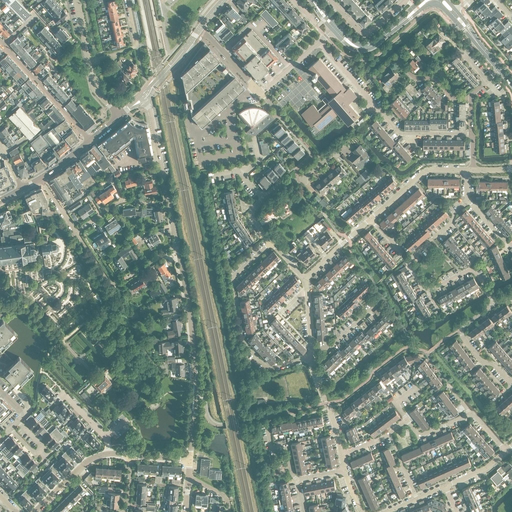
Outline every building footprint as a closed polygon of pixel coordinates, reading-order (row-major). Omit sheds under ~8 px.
[(47,11),(56,3),(56,2),(55,0),(54,1),(53,0),(51,0),(44,7),(47,11)] [(115,4),(114,0),(107,2),(106,0),(101,0),(99,0),(94,1),(95,4),(104,3),(104,5),(102,6),(102,8),(117,5),(117,4),(115,4)] [(249,5),(244,0),(238,0),(237,1),(239,4),(237,6),(244,13),(247,11),(246,7),(249,5)] [(279,12),(281,15),(291,6),(287,1),(286,2),(283,0),(277,6),(281,10),(279,12)] [(351,11),(353,13),(360,6),(356,2),(357,1),(356,0),(353,0),(346,7),(350,12),(351,11)] [(388,6),(383,0),(380,0),(375,5),(382,13),(387,9),(386,8),(388,6)] [(475,10),(479,15),(488,7),(486,4),(489,0),(480,0),(477,2),(480,6),(475,10)] [(10,8),(12,10),(18,5),(15,2),(10,8)] [(59,7),(60,6),(58,4),(57,5),(56,3),(47,11),(50,15),(59,7)] [(0,8),(5,13),(9,9),(5,4),(0,8)] [(18,5),(12,10),(19,18),(26,11),(18,4),(18,5)] [(285,15),(289,20),(296,13),(294,11),(295,10),(291,6),(281,15),(284,17),(285,15)] [(354,16),(358,20),(367,11),(365,9),(363,11),(360,6),(353,13),(355,15),(354,16)] [(488,15),(491,18),(499,10),(495,6),(491,10),(488,7),(479,15),(483,19),(488,15)] [(54,19),(64,10),(63,10),(61,8),(61,9),(59,7),(50,15),(54,19)] [(240,15),(231,7),(228,10),(228,9),(227,10),(226,10),(223,13),(230,20),(233,18),(233,19),(235,18),(238,21),(240,19),(241,20),(242,20),(243,21),(243,22),(245,23),(246,22),(245,21),(247,18),(242,13),(240,15)] [(9,9),(5,13),(10,19),(14,15),(9,9)] [(265,9),(260,14),(261,15),(264,18),(269,24),(272,27),(272,28),(275,25),(276,25),(278,23),(265,9)] [(65,18),(64,17),(65,17),(64,16),(67,14),(64,10),(54,19),(57,23),(60,20),(61,21),(61,20),(62,21),(65,18)] [(488,25),(492,30),(501,22),(499,19),(503,15),(499,10),(491,18),(493,21),(488,25)] [(367,11),(358,20),(362,25),(363,24),(365,26),(372,20),(368,15),(370,14),(367,11)] [(291,25),(294,28),(303,19),(299,14),(298,15),(296,13),(289,20),(293,24),(291,25)] [(212,26),(218,32),(225,25),(219,19),(212,26)] [(303,19),(294,28),(296,30),(298,29),(302,33),(309,27),(306,24),(307,23),(303,19)] [(501,30),(504,33),(511,25),(511,24),(509,21),(504,25),(501,22),(492,30),(496,34),(501,30)] [(0,27),(0,32),(2,34),(11,26),(11,25),(10,24),(8,26),(7,25),(5,27),(3,25),(0,27)] [(11,26),(2,34),(5,38),(13,31),(11,29),(13,27),(12,26),(13,25),(12,24),(11,25),(11,26)] [(501,40),(505,45),(511,39),(511,33),(511,34),(511,33),(511,25),(504,33),(507,36),(501,40)] [(37,34),(46,44),(49,41),(48,40),(51,38),(49,36),(51,34),(44,27),(37,34)] [(67,36),(60,28),(59,29),(57,27),(55,29),(53,30),(53,31),(62,41),(67,36)] [(278,58),(251,29),(232,48),(249,67),(248,67),(257,78),(265,71),(264,70),(278,58)] [(221,39),(224,42),(234,34),(231,30),(221,39)] [(289,32),(282,38),(288,45),(290,43),(291,44),(296,40),(295,39),(291,35),(289,32)] [(46,44),(50,48),(54,44),(58,48),(59,49),(62,46),(51,34),(49,36),(51,38),(48,40),(49,41),(46,44)] [(441,46),(445,42),(439,35),(427,46),(431,50),(434,47),(437,51),(440,48),(439,46),(440,45),(441,46)] [(13,48),(17,52),(22,47),(20,45),(24,41),(23,40),(26,38),(25,37),(20,41),(20,42),(13,48)] [(288,45),(282,38),(275,45),(282,53),(287,48),(286,47),(288,45)] [(9,44),(13,48),(20,42),(18,40),(17,41),(15,39),(9,44)] [(123,40),(115,42),(115,44),(111,45),(112,47),(111,47),(112,50),(118,48),(118,46),(125,45),(125,43),(123,43),(123,40)] [(184,108),(187,107),(189,118),(198,130),(202,127),(245,87),(204,43),(182,73),(178,77),(181,77),(185,101),(183,101),(184,108)] [(54,44),(50,48),(53,51),(49,55),(52,58),(56,54),(58,57),(65,49),(62,46),(59,49),(58,48),(54,44)] [(17,52),(20,56),(30,47),(28,45),(25,47),(26,47),(24,49),(22,47),(17,52)] [(20,56),(24,59),(29,54),(28,52),(29,51),(30,51),(32,49),(30,47),(20,56)] [(24,59),(27,63),(37,55),(35,53),(33,54),(33,55),(31,56),(29,54),(24,59)] [(0,61),(3,65),(10,58),(7,55),(0,61)] [(37,55),(27,63),(31,67),(37,62),(35,60),(36,59),(37,59),(39,57),(37,55)] [(417,60),(415,62),(413,60),(408,64),(408,65),(409,67),(410,67),(415,72),(418,70),(416,68),(418,66),(420,67),(423,64),(422,62),(420,63),(419,62),(421,60),(418,56),(415,58),(417,60)] [(450,63),(453,66),(460,60),(457,57),(450,63)] [(10,58),(3,65),(6,68),(13,61),(10,58)] [(315,62),(314,61),(307,67),(309,68),(309,67),(315,73),(313,75),(315,77),(317,76),(334,96),(329,101),(326,98),(324,100),(326,103),(318,110),(313,105),(302,114),(312,126),(315,123),(319,129),(339,112),(349,124),(359,115),(348,103),(351,101),(357,96),(349,87),(346,90),(344,88),(345,87),(319,59),(315,62)] [(125,64),(124,65),(119,60),(117,62),(123,69),(125,68),(125,69),(124,70),(131,77),(131,76),(132,77),(134,75),(134,74),(134,73),(137,70),(134,67),(135,66),(131,62),(128,65),(128,66),(127,67),(125,64)] [(453,66),(456,69),(463,63),(460,60),(453,66)] [(5,72),(7,74),(17,65),(13,61),(6,68),(7,70),(5,72)] [(456,69),(459,72),(465,66),(463,63),(456,69)] [(33,70),(37,74),(45,66),(45,65),(43,66),(41,64),(39,66),(38,65),(33,70)] [(127,80),(129,79),(121,70),(121,69),(117,64),(114,67),(118,72),(121,75),(118,78),(121,81),(120,82),(123,84),(124,84),(128,81),(127,80)] [(11,74),(13,76),(20,69),(17,65),(7,74),(9,76),(11,74)] [(45,66),(37,74),(40,78),(45,73),(45,72),(47,70),(45,68),(46,66),(45,66)] [(459,72),(461,75),(468,70),(465,66),(459,72)] [(12,80),(14,82),(24,73),(20,69),(13,76),(15,78),(12,80)] [(389,71),(387,73),(393,81),(396,79),(398,80),(401,77),(395,70),(394,72),(392,69),(391,70),(390,69),(389,71)] [(461,75),(464,79),(471,73),(468,70),(461,75)] [(24,73),(14,82),(16,84),(16,83),(18,85),(28,77),(24,73)] [(393,81),(387,73),(384,75),(382,76),(383,77),(382,78),(384,80),(382,81),(385,85),(383,87),(387,92),(390,90),(389,88),(392,85),(391,83),(393,81)] [(464,79),(467,82),(474,76),(471,73),(464,79)] [(42,80),(46,85),(53,79),(49,75),(42,80)] [(467,82),(470,85),(477,79),(474,76),(467,82)] [(23,91),(33,82),(29,78),(21,85),(23,87),(19,91),(21,93),(23,91)] [(46,85),(50,89),(57,83),(53,79),(46,85)] [(50,89),(54,93),(61,88),(63,86),(66,83),(68,81),(66,79),(64,81),(61,83),(61,84),(59,86),(57,83),(50,89)] [(477,79),(470,85),(473,88),(479,82),(477,79)] [(28,93),(29,93),(36,86),(33,82),(23,91),(27,95),(28,93)] [(424,96),(433,88),(431,86),(432,85),(430,84),(429,83),(427,85),(425,84),(418,90),(421,93),(423,92),(426,94),(424,96)] [(29,97),(30,99),(40,90),(36,86),(29,93),(30,95),(29,97)] [(54,93),(58,98),(65,92),(61,88),(54,93)] [(427,97),(430,99),(437,93),(433,88),(424,96),(426,98),(427,97)] [(40,90),(30,99),(32,101),(34,99),(36,101),(44,94),(40,90)] [(65,92),(58,98),(62,102),(71,94),(69,92),(67,94),(65,92)] [(437,93),(430,99),(432,102),(430,104),(434,107),(441,101),(439,99),(442,97),(441,96),(442,96),(440,94),(440,95),(437,93)] [(394,109),(403,101),(399,96),(390,104),(394,109)] [(46,97),(39,104),(42,108),(41,109),(43,112),(52,104),(46,97)] [(65,105),(71,112),(79,104),(77,106),(71,99),(65,105)] [(357,103),(363,110),(366,108),(360,100),(357,103)] [(398,113),(407,105),(403,101),(394,109),(398,113)] [(71,112),(84,126),(92,118),(79,104),(71,112)] [(52,112),(56,108),(53,105),(46,111),(49,115),(52,113),(52,112)] [(402,118),(411,110),(407,105),(398,113),(402,118)] [(20,129),(22,132),(29,139),(40,129),(35,123),(36,122),(33,119),(26,111),(21,106),(19,107),(17,109),(9,117),(20,129)] [(32,106),(26,111),(33,119),(35,118),(36,117),(35,115),(34,113),(31,112),(34,110),(32,106)] [(65,119),(64,117),(56,108),(52,112),(52,113),(49,115),(49,116),(51,119),(44,126),(41,123),(38,125),(46,133),(54,126),(58,123),(59,124),(65,119)] [(247,109),(245,109),(243,110),(240,112),(238,114),(239,116),(248,126),(250,124),(252,126),(246,132),(247,133),(248,134),(249,134),(250,135),(251,135),(252,135),(253,135),(254,135),(255,135),(256,134),(257,134),(258,133),(274,118),(269,112),(267,113),(266,112),(266,111),(265,111),(264,111),(263,110),(261,109),(260,109),(258,108),(257,108),(255,108),(253,108),(252,108),(250,108),(248,108),(247,109)] [(367,120),(365,116),(357,123),(360,126),(367,120)] [(92,118),(84,126),(83,127),(88,132),(97,124),(92,118)] [(98,146),(103,153),(104,153),(110,160),(134,141),(138,161),(153,158),(152,154),(153,154),(147,124),(146,124),(144,124),(143,124),(141,124),(140,124),(139,123),(137,123),(136,122),(135,121),(133,120),(132,119),(131,118),(98,146)] [(74,141),(63,127),(68,123),(65,119),(59,124),(58,123),(54,126),(69,145),(70,147),(75,143),(74,141)] [(369,126),(373,130),(380,124),(376,120),(369,126)] [(78,136),(68,123),(63,127),(74,141),(78,136)] [(0,130),(0,134),(2,137),(9,132),(8,132),(6,129),(9,127),(7,124),(4,126),(5,127),(0,130)] [(275,134),(278,137),(285,131),(279,124),(270,132),(273,135),(275,134)] [(373,130),(376,133),(383,128),(380,124),(373,130)] [(69,145),(54,126),(46,133),(43,135),(42,133),(39,135),(50,148),(52,146),(60,155),(70,147),(69,145)] [(376,133),(380,137),(386,132),(383,128),(376,133)] [(2,137),(5,142),(12,137),(11,135),(14,133),(12,129),(8,132),(9,132),(2,137)] [(281,141),(284,144),(292,138),(285,131),(278,137),(276,139),(279,142),(281,141)] [(380,137),(383,141),(390,135),(386,132),(380,137)] [(12,137),(5,142),(8,147),(18,140),(16,138),(17,138),(15,135),(12,137)] [(50,148),(39,135),(30,143),(28,140),(24,143),(25,145),(28,143),(29,144),(28,145),(29,146),(30,145),(31,145),(37,152),(42,158),(43,157),(43,158),(49,165),(60,155),(52,146),(50,148)] [(383,141),(387,145),(393,139),(390,135),(383,141)] [(288,148),(291,152),(298,145),(292,138),(284,144),(283,146),(286,150),(288,148)] [(390,149),(392,147),(396,143),(393,139),(387,145),(390,149)] [(392,147),(395,151),(402,145),(398,141),(396,143),(392,147)] [(90,148),(88,150),(101,167),(103,170),(106,173),(110,170),(111,171),(112,174),(114,173),(116,171),(103,154),(103,153),(98,146),(96,144),(92,147),(91,147),(90,147),(90,148)] [(298,145),(291,152),(289,153),(292,157),(294,155),(297,159),(305,153),(298,145)] [(370,157),(368,154),(360,145),(353,151),(356,154),(351,158),(355,163),(358,167),(370,157)] [(395,151),(399,155),(405,149),(402,145),(395,151)] [(25,159),(24,156),(21,151),(19,146),(9,152),(15,164),(14,165),(21,179),(29,175),(24,165),(25,165),(23,161),(22,160),(25,159)] [(399,155),(402,159),(409,153),(405,149),(399,155)] [(81,159),(80,160),(90,176),(101,167),(88,150),(88,151),(80,157),(81,159)] [(36,152),(30,155),(39,170),(47,166),(40,157),(36,152)] [(409,153),(402,159),(406,163),(412,157),(409,153)] [(39,170),(30,155),(28,157),(29,159),(24,163),(28,171),(31,174),(32,173),(33,174),(39,170)] [(0,189),(3,188),(11,184),(14,182),(11,175),(9,171),(6,165),(4,161),(1,162),(0,160),(0,189)] [(70,166),(84,186),(86,189),(95,182),(90,176),(80,160),(79,160),(77,161),(76,161),(70,166)] [(270,168),(271,170),(278,177),(285,170),(279,163),(275,166),(273,164),(270,168)] [(340,165),(334,170),(340,178),(346,172),(340,165)] [(67,169),(63,172),(70,182),(73,181),(78,190),(84,186),(70,166),(66,168),(67,169)] [(361,174),(366,181),(372,176),(366,169),(361,174)] [(262,174),(264,176),(271,183),(278,177),(271,170),(268,173),(266,171),(262,174)] [(334,170),(328,176),(334,183),(340,178),(334,170)] [(63,172),(59,175),(62,179),(61,179),(63,182),(64,182),(68,187),(74,193),(78,198),(84,194),(80,189),(78,190),(73,181),(70,182),(63,172)] [(125,181),(127,187),(137,184),(136,178),(135,179),(133,173),(128,175),(129,180),(125,181)] [(62,179),(59,175),(58,175),(50,180),(51,181),(49,182),(63,202),(64,201),(65,201),(68,205),(78,198),(74,193),(68,187),(64,182),(63,182),(61,179),(62,179)] [(271,183),(264,176),(261,179),(259,177),(255,180),(263,189),(271,183)] [(328,176),(322,181),(328,188),(334,183),(328,176)] [(392,176),(388,180),(393,187),(397,183),(394,179),(395,179),(393,177),(392,177),(392,176)] [(388,180),(384,183),(389,190),(393,187),(388,180)] [(144,189),(146,195),(156,193),(155,187),(153,187),(151,181),(144,182),(145,189),(144,189)] [(328,188),(322,181),(315,187),(322,194),(328,188)] [(105,191),(104,192),(109,200),(114,197),(112,194),(117,191),(111,183),(109,185),(110,188),(108,189),(107,187),(106,187),(104,189),(104,190),(105,191)] [(384,183),(380,187),(386,193),(389,190),(384,183)] [(374,188),(376,190),(382,197),(386,193),(380,187),(378,185),(374,188)] [(25,196),(33,213),(42,212),(42,213),(48,212),(47,207),(48,207),(47,199),(41,187),(36,190),(35,189),(30,192),(25,195),(25,196)] [(224,193),(225,198),(233,196),(233,194),(234,194),(233,188),(229,189),(230,191),(224,193)] [(419,189),(415,192),(421,199),(425,195),(419,189)] [(376,190),(372,194),(378,200),(382,197),(376,190)] [(109,200),(104,192),(95,198),(99,203),(103,200),(105,203),(109,200)] [(415,192),(411,196),(417,202),(421,199),(415,192)] [(372,194),(368,197),(374,203),(378,200),(372,194)] [(363,199),(365,200),(370,207),(374,203),(368,197),(367,195),(363,199)] [(411,196),(407,199),(413,205),(417,202),(411,196)] [(407,199),(403,202),(409,209),(413,205),(407,199)] [(360,202),(360,203),(366,210),(370,207),(365,200),(361,203),(360,202)] [(81,203),(79,201),(69,208),(72,211),(79,206),(81,208),(78,210),(83,218),(89,214),(83,206),(81,203)] [(287,205),(285,201),(262,215),(264,219),(287,205)] [(354,204),(356,206),(362,213),(365,209),(366,210),(360,203),(358,201),(354,204)] [(403,202),(400,206),(405,212),(409,209),(403,202)] [(89,203),(83,206),(89,214),(94,211),(89,203)] [(356,206),(352,209),(358,216),(362,213),(356,206)] [(400,206),(396,209),(402,216),(405,212),(400,206)] [(485,211),(489,215),(495,210),(491,206),(485,211)] [(135,217),(146,215),(146,208),(142,208),(142,212),(136,211),(135,208),(123,209),(124,215),(134,214),(135,217)] [(146,208),(146,215),(155,214),(156,221),(162,220),(161,210),(158,210),(158,209),(146,208)] [(351,208),(347,211),(354,219),(358,216),(352,209),(351,208)] [(443,208),(439,212),(445,218),(449,215),(443,208)] [(396,209),(392,212),(398,219),(402,216),(396,209)] [(4,229),(5,231),(13,230),(22,230),(21,222),(10,223),(9,222),(10,221),(9,218),(12,217),(11,214),(9,210),(3,212),(2,212),(0,213),(0,225),(0,226),(1,228),(3,227),(4,229)] [(29,210),(21,213),(23,224),(35,222),(32,214),(31,215),(29,210)] [(347,211),(346,210),(341,214),(344,217),(345,217),(350,223),(354,219),(347,211)] [(460,215),(464,219),(470,214),(467,210),(460,215)] [(489,215),(493,219),(499,214),(495,210),(489,215)] [(229,218),(229,221),(238,217),(237,213),(238,213),(238,211),(225,213),(226,219),(229,218)] [(392,212),(388,216),(394,222),(398,219),(392,212)] [(439,212),(435,215),(441,222),(445,218),(439,212)] [(464,219),(467,223),(474,217),(470,214),(464,219)] [(493,219),(496,223),(502,218),(499,214),(493,219)] [(435,215),(431,218),(437,225),(441,222),(435,215)] [(105,226),(110,233),(114,230),(115,232),(118,231),(122,229),(118,223),(114,216),(108,220),(109,223),(108,224),(105,226)] [(388,216),(384,219),(390,226),(394,222),(388,216)] [(229,221),(234,227),(242,221),(241,219),(240,220),(238,217),(229,221)] [(467,223),(470,227),(477,221),(474,217),(467,223)] [(431,218),(427,222),(433,228),(437,225),(431,218)] [(496,223),(500,228),(506,222),(502,218),(496,223)] [(390,226),(384,219),(380,223),(386,229),(390,226)] [(234,227),(237,231),(244,226),(243,224),(244,223),(242,221),(234,227)] [(470,227),(474,231),(480,225),(477,221),(470,227)] [(427,222),(423,225),(431,234),(429,232),(433,228),(427,222)] [(500,228),(503,232),(509,226),(506,222),(500,228)] [(425,227),(421,231),(427,237),(431,234),(423,225),(425,227)] [(475,236),(477,235),(484,229),(480,225),(474,231),(472,232),(475,236)] [(94,238),(98,244),(107,238),(103,232),(100,226),(97,228),(101,234),(94,238)] [(237,237),(240,236),(248,230),(247,228),(246,229),(244,226),(237,231),(234,233),(237,237)] [(511,229),(509,226),(503,232),(507,236),(511,231),(511,229)] [(158,234),(165,232),(164,228),(156,229),(144,237),(147,241),(149,239),(153,245),(160,240),(157,234),(158,234)] [(325,234),(322,236),(329,243),(331,241),(331,242),(333,240),(334,239),(331,237),(333,235),(327,229),(323,232),(325,234)] [(477,235),(481,239),(487,233),(484,229),(477,235)] [(13,230),(5,231),(4,231),(3,231),(4,232),(5,237),(3,237),(4,243),(2,243),(2,245),(2,246),(0,246),(0,263),(27,260),(36,259),(35,254),(37,252),(37,248),(36,248),(35,247),(39,246),(38,241),(33,242),(33,236),(24,237),(24,238),(22,238),(23,238),(23,237),(23,236),(22,236),(22,233),(13,234),(13,230)] [(240,236),(243,240),(250,235),(248,232),(249,232),(248,230),(240,236)] [(363,237),(366,241),(373,235),(369,231),(363,237)] [(421,231),(417,234),(423,240),(427,237),(421,231)] [(479,240),(482,244),(490,237),(487,233),(481,239),(479,240)] [(417,234),(413,237),(419,244),(423,240),(417,234)] [(250,235),(243,240),(245,244),(243,245),(246,249),(253,244),(252,242),(255,240),(252,236),(251,237),(250,235)] [(366,241),(369,245),(376,239),(373,235),(366,241)] [(329,243),(322,236),(319,238),(318,237),(314,240),(320,247),(322,245),(324,248),(325,247),(327,246),(326,245),(329,243)] [(443,243),(447,247),(455,240),(451,236),(443,243)] [(57,251),(59,248),(58,245),(56,244),(51,245),(51,243),(46,244),(46,242),(47,242),(47,237),(41,238),(41,242),(42,254),(43,254),(43,257),(48,257),(47,253),(53,252),(52,251),(57,251)] [(413,237),(410,241),(415,247),(419,244),(413,237)] [(490,237),(482,244),(487,249),(489,247),(488,246),(494,241),(490,237)] [(369,245),(373,249),(379,243),(376,239),(369,245)] [(451,251),(457,246),(459,244),(455,240),(447,247),(451,251)] [(415,247),(410,241),(406,244),(411,251),(415,247)] [(373,249),(376,252),(383,247),(379,243),(373,249)] [(130,244),(114,256),(113,257),(121,269),(127,265),(122,258),(130,253),(134,260),(139,257),(130,244)] [(307,249),(304,251),(311,259),(313,257),(314,257),(315,256),(315,255),(316,255),(314,252),(315,251),(309,244),(306,247),(307,249)] [(451,251),(454,255),(460,250),(457,246),(451,251)] [(489,249),(492,254),(499,251),(497,246),(489,249)] [(376,252),(380,256),(386,250),(383,247),(376,252)] [(454,255),(458,259),(465,252),(462,248),(460,250),(454,255)] [(380,256),(383,260),(389,254),(386,250),(380,256)] [(273,251),(269,255),(276,261),(280,258),(273,251)] [(311,259),(304,251),(302,254),(300,252),(296,255),(303,262),(304,261),(306,263),(307,262),(308,263),(309,261),(311,259)] [(492,254),(494,259),(501,256),(499,251),(492,254)] [(458,259),(461,263),(469,256),(465,252),(458,259)] [(337,254),(348,265),(350,267),(354,263),(346,255),(344,257),(343,256),(341,256),(338,253),(337,254)] [(337,261),(338,262),(344,269),(348,265),(337,254),(336,255),(340,258),(337,261)] [(383,260),(386,264),(393,258),(389,254),(383,260)] [(269,255),(266,258),(272,265),(274,267),(277,264),(276,262),(276,261),(269,255)] [(469,256),(461,263),(465,267),(471,262),(469,260),(472,258),(470,255),(469,256)] [(494,259),(496,264),(504,261),(501,256),(494,259)] [(266,258),(262,262),(269,269),(272,265),(266,258)] [(393,258),(386,264),(385,265),(388,270),(396,262),(393,258)] [(496,264),(498,269),(506,266),(504,261),(496,264)] [(169,276),(171,275),(166,267),(168,266),(166,262),(164,263),(158,267),(164,277),(166,276),(167,277),(168,276),(168,277),(169,276)] [(262,262),(258,265),(265,272),(269,269),(262,262)] [(338,262),(335,266),(341,272),(344,269),(338,262)] [(258,265),(255,269),(261,276),(265,272),(258,265)] [(335,266),(331,269),(337,276),(341,272),(335,266)] [(392,275),(395,281),(405,276),(402,272),(407,269),(406,266),(393,274),(392,275)] [(498,269),(501,274),(508,270),(506,266),(498,269)] [(255,269),(251,272),(257,279),(261,276),(255,269)] [(331,269),(327,273),(333,279),(337,276),(331,269)] [(508,270),(501,274),(503,279),(510,276),(508,270)] [(251,272),(247,276),(254,283),(257,279),(251,272)] [(327,273),(323,276),(329,283),(333,279),(327,273)] [(296,275),(290,280),(296,287),(300,283),(297,280),(299,278),(296,275)] [(247,276),(244,279),(250,286),(251,288),(255,284),(254,283),(247,276)] [(320,280),(326,286),(327,288),(331,284),(329,283),(323,276),(320,280)] [(395,282),(398,286),(407,280),(405,276),(395,281),(395,282)] [(149,283),(146,278),(143,279),(141,277),(130,284),(131,286),(131,288),(131,289),(133,289),(134,291),(145,284),(146,285),(149,283)] [(460,285),(466,295),(470,293),(465,283),(464,281),(465,280),(463,278),(461,279),(463,281),(462,282),(463,284),(460,285)] [(469,280),(475,290),(479,287),(474,278),(469,280)] [(244,279),(240,283),(246,290),(250,286),(244,279)] [(289,279),(285,282),(293,290),(296,287),(290,280),(289,279)] [(326,286),(320,280),(316,284),(322,290),(326,286)] [(400,290),(403,289),(410,285),(407,280),(398,286),(400,290)] [(465,283),(470,293),(475,290),(469,280),(465,283)] [(283,287),(283,288),(289,294),(293,290),(285,282),(281,286),(283,287)] [(366,282),(362,286),(368,292),(372,288),(366,282)] [(246,290),(240,283),(236,286),(238,289),(237,290),(238,290),(238,295),(240,296),(243,294),(243,293),(246,290)] [(403,289),(405,293),(413,289),(410,285),(403,289)] [(456,288),(461,298),(466,295),(460,285),(457,287),(456,285),(455,286),(456,288)] [(362,286),(358,289),(364,296),(368,292),(362,286)] [(283,288),(279,291),(285,297),(289,294),(283,288)] [(456,288),(451,290),(457,300),(461,298),(456,288)] [(274,293),(276,295),(282,301),(285,297),(279,291),(278,289),(274,293)] [(358,289),(355,293),(361,299),(364,296),(358,289)] [(405,293),(408,298),(415,293),(413,289),(405,293)] [(451,290),(447,293),(451,301),(456,298),(457,300),(451,290)] [(349,295),(351,296),(359,304),(357,302),(361,299),(355,293),(353,291),(349,295)] [(408,298),(410,302),(420,296),(418,297),(415,293),(408,298)] [(447,293),(443,296),(447,303),(451,301),(447,293)] [(177,312),(176,309),(178,309),(176,297),(170,298),(169,295),(162,296),(163,303),(167,302),(168,309),(161,310),(162,314),(177,312)] [(276,295),(272,298),(278,304),(282,301),(276,295)] [(270,296),(267,300),(274,308),(278,304),(272,298),(270,296)] [(351,296),(347,300),(355,308),(359,304),(351,296)] [(413,301),(415,305),(423,301),(420,296),(410,302),(411,302),(413,301)] [(447,303),(443,296),(438,298),(442,306),(447,303)] [(274,308),(267,300),(263,304),(271,312),(274,308)] [(347,300),(344,303),(351,311),(355,308),(347,300)] [(415,305),(418,310),(425,305),(423,301),(415,305)] [(340,307),(342,309),(348,315),(351,311),(344,303),(340,307)] [(418,310),(421,314),(428,309),(425,305),(418,310)] [(501,308),(502,309),(507,316),(508,316),(510,314),(511,316),(511,311),(507,305),(504,308),(503,306),(501,308)] [(378,307),(376,309),(390,324),(389,324),(390,324),(394,321),(387,313),(385,314),(378,307)] [(348,315),(342,309),(338,312),(338,313),(337,314),(340,317),(341,316),(344,319),(348,315)] [(381,318),(379,320),(386,327),(389,324),(390,324),(376,309),(374,311),(381,318)] [(428,309),(421,314),(419,315),(421,320),(431,314),(428,309)] [(496,311),(497,313),(503,320),(506,324),(504,322),(507,320),(508,322),(511,320),(508,316),(507,316),(502,309),(499,311),(498,310),(496,311)] [(492,317),(496,321),(498,324),(501,321),(504,326),(506,324),(503,320),(497,313),(494,315),(493,313),(491,315),(492,317)] [(371,314),(369,316),(381,330),(383,331),(387,328),(386,327),(379,320),(377,321),(371,314)] [(172,316),(163,318),(163,321),(164,321),(165,324),(166,324),(172,323),(174,331),(167,332),(168,337),(177,336),(177,334),(180,334),(179,330),(181,330),(180,318),(172,320),(172,316)] [(373,325),(372,327),(378,333),(381,330),(369,316),(367,318),(373,325)] [(487,319),(484,321),(489,328),(492,332),(495,331),(491,327),(494,324),(494,323),(496,321),(492,317),(490,318),(489,317),(488,316),(486,317),(487,319)] [(272,325),(274,327),(280,322),(276,318),(274,319),(273,318),(267,324),(270,326),(272,325)] [(482,323),(479,325),(485,332),(488,336),(490,334),(487,330),(489,328),(484,321),(483,319),(481,321),(482,323)] [(0,346),(3,350),(19,335),(4,320),(0,324),(0,346)] [(363,321),(361,323),(374,337),(378,333),(372,327),(370,328),(363,321)] [(276,332),(278,331),(284,326),(280,322),(274,327),(273,329),(276,332)] [(362,331),(370,340),(374,337),(361,323),(359,325),(366,332),(364,334),(362,331)] [(477,326),(475,328),(474,328),(480,335),(483,340),(485,338),(482,334),(485,332),(479,325),(478,323),(476,325),(477,326)] [(278,331),(281,335),(287,329),(284,326),(278,331)] [(474,328),(475,328),(473,327),(471,328),(472,330),(469,332),(475,339),(479,344),(481,343),(480,342),(477,337),(480,335),(474,328)] [(280,336),(284,340),(291,333),(287,329),(281,335),(280,336)] [(358,335),(364,341),(366,343),(369,339),(370,340),(362,331),(358,335)] [(288,344),(289,343),(295,337),(291,333),(284,340),(286,343),(286,342),(288,344)] [(248,341),(252,345),(258,339),(254,335),(248,341)] [(358,335),(354,338),(360,345),(364,341),(358,335)] [(289,343),(293,347),(299,341),(295,337),(289,343)] [(160,343),(159,338),(153,339),(153,343),(158,343),(159,352),(166,352),(166,349),(172,348),(174,349),(174,354),(183,354),(182,341),(160,343)] [(354,338),(351,342),(357,348),(360,345),(354,338)] [(252,345),(256,349),(262,343),(258,339),(252,345)] [(451,347),(453,350),(460,345),(462,344),(460,341),(459,343),(456,340),(449,345),(445,348),(447,350),(451,347)] [(293,347),(296,351),(302,345),(299,341),(293,347)] [(491,349),(494,352),(500,346),(504,343),(502,341),(499,344),(496,341),(489,347),(490,347),(488,348),(490,350),(491,349)] [(347,345),(353,352),(355,353),(358,350),(357,348),(351,342),(347,345)] [(256,349),(259,353),(265,347),(262,343),(256,349)] [(302,345),(296,351),(300,355),(306,349),(302,345)] [(347,345),(343,349),(349,355),(353,352),(347,345)] [(455,352),(457,355),(464,349),(465,348),(464,346),(462,347),(460,345),(453,350),(449,353),(451,355),(455,352)] [(495,353),(497,356),(498,356),(504,350),(508,347),(506,345),(503,348),(500,346),(494,352),(492,353),(494,355),(495,353)] [(259,353),(263,357),(269,351),(265,347),(259,353)] [(263,357),(267,360),(275,353),(271,349),(269,351),(263,357)] [(338,350),(345,359),(345,358),(347,360),(351,357),(349,355),(343,349),(340,352),(338,350)] [(458,357),(460,359),(460,360),(467,354),(468,354),(469,353),(467,351),(466,352),(464,349),(457,355),(453,358),(454,360),(458,357)] [(338,350),(334,354),(342,362),(345,359),(338,350)] [(499,358),(501,361),(502,361),(508,355),(511,351),(510,350),(507,353),(504,350),(498,356),(497,356),(496,357),(498,359),(499,358)] [(275,353),(267,360),(271,365),(279,357),(275,353)] [(334,354),(330,357),(338,366),(342,362),(334,354)] [(462,362),(464,364),(471,359),(473,358),(471,356),(470,357),(468,354),(467,354),(460,360),(460,359),(456,363),(458,365),(462,362)] [(410,363),(414,362),(415,355),(405,357),(404,356),(402,357),(403,359),(400,361),(407,370),(409,369),(407,367),(410,364),(410,363)] [(417,373),(428,365),(426,362),(427,361),(426,359),(424,360),(415,355),(414,362),(418,365),(417,365),(419,368),(417,370),(419,372),(417,373)] [(503,363),(505,365),(511,359),(511,356),(511,357),(508,355),(502,361),(501,361),(500,362),(502,364),(503,363)] [(18,387),(34,372),(19,357),(3,372),(18,387)] [(330,357),(327,361),(334,369),(338,366),(330,357)] [(184,365),(181,365),(181,362),(175,362),(175,359),(168,360),(168,363),(172,363),(173,370),(173,371),(174,372),(175,372),(176,372),(176,376),(184,375),(184,365)] [(470,368),(472,370),(477,366),(475,364),(476,363),(475,361),(473,362),(471,359),(464,364),(460,367),(461,369),(466,366),(468,369),(470,368)] [(334,369),(327,361),(323,365),(329,371),(328,372),(330,374),(334,369)] [(409,372),(407,370),(400,361),(397,363),(396,362),(394,363),(402,374),(405,372),(408,376),(411,375),(409,372)] [(399,376),(402,374),(394,363),(392,365),(393,366),(390,368),(399,379),(401,378),(399,376)] [(422,372),(425,375),(433,369),(432,367),(430,368),(428,365),(417,373),(418,375),(422,372)] [(473,382),(477,378),(484,372),(482,369),(483,368),(481,366),(480,368),(480,367),(479,368),(477,366),(472,370),(474,372),(473,373),(475,376),(472,380),(473,382)] [(397,381),(399,379),(390,368),(388,371),(386,369),(384,370),(391,379),(394,377),(397,381)] [(421,383),(422,385),(435,374),(433,372),(435,370),(433,369),(425,375),(427,378),(423,381),(422,381),(421,382),(422,382),(421,383)] [(392,381),(391,379),(384,370),(383,372),(384,373),(381,376),(388,386),(388,387),(391,391),(393,390),(392,388),(393,388),(391,385),(389,383),(392,381)] [(477,386),(481,383),(488,377),(486,374),(487,373),(485,371),(484,372),(477,378),(479,381),(476,384),(477,386)] [(92,382),(101,392),(112,382),(102,372),(97,376),(100,379),(98,381),(96,378),(92,382)] [(430,382),(432,385),(440,378),(439,376),(437,377),(435,374),(422,385),(423,386),(424,386),(425,386),(426,385),(430,382)] [(481,391),(485,387),(492,381),(490,379),(491,377),(489,375),(488,377),(481,383),(483,385),(480,389),(481,391)] [(440,378),(432,385),(434,387),(430,391),(432,393),(443,384),(440,381),(442,380),(440,378)] [(485,395),(489,392),(496,386),(493,383),(495,382),(493,380),(492,381),(485,387),(487,390),(484,393),(485,395)] [(376,382),(374,384),(380,392),(383,390),(386,394),(388,393),(380,381),(377,384),(376,382)] [(373,387),(370,389),(378,400),(380,399),(377,394),(380,392),(374,384),(372,385),(373,387)] [(489,392),(491,394),(488,398),(489,400),(493,396),(500,390),(497,388),(499,386),(497,384),(496,386),(489,392)] [(42,391),(40,393),(42,394),(41,395),(44,399),(46,398),(49,401),(48,402),(50,405),(55,400),(52,397),(54,395),(50,391),(49,390),(45,386),(41,390),(42,391)] [(92,400),(90,398),(83,390),(84,388),(82,386),(77,390),(89,403),(92,400)] [(366,390),(364,391),(372,401),(375,399),(377,401),(378,400),(370,389),(367,391),(366,390)] [(363,394),(360,396),(370,408),(372,407),(371,406),(369,403),(372,401),(364,391),(362,392),(363,394)] [(438,398),(440,401),(449,395),(447,393),(446,394),(443,391),(439,394),(437,392),(430,397),(434,401),(438,398)] [(438,407),(440,409),(451,401),(449,398),(450,397),(449,395),(440,401),(438,402),(440,405),(438,407)] [(0,396),(0,397),(0,396),(0,421),(1,422),(13,410),(3,399),(1,400),(0,398),(0,396)] [(356,397),(355,398),(361,407),(364,405),(367,409),(368,410),(370,408),(360,396),(358,398),(356,397)] [(354,401),(351,403),(360,416),(360,415),(360,414),(361,413),(358,409),(361,407),(355,398),(353,400),(354,401)] [(500,402),(501,404),(501,403),(507,410),(510,408),(511,410),(511,406),(506,399),(505,400),(503,402),(502,400),(500,402)] [(443,409),(446,412),(456,404),(454,402),(453,403),(451,401),(440,409),(441,411),(443,409)] [(57,405),(51,411),(53,414),(55,413),(59,417),(68,408),(68,407),(67,408),(63,403),(59,408),(57,405)] [(348,405),(346,407),(352,415),(355,413),(358,417),(360,416),(351,403),(351,404),(351,405),(349,407),(348,405)] [(501,403),(501,404),(498,406),(497,404),(495,406),(496,407),(496,408),(502,414),(505,412),(508,416),(510,414),(507,410),(501,403)] [(456,404),(446,412),(448,415),(445,417),(447,419),(452,415),(454,417),(459,414),(457,411),(458,410),(456,407),(457,406),(456,404)] [(352,415),(346,407),(344,408),(345,410),(342,412),(344,415),(342,417),(347,424),(350,422),(349,421),(351,419),(350,417),(352,415)] [(410,412),(414,416),(420,411),(417,407),(410,412)] [(68,408),(59,417),(63,421),(61,422),(64,425),(67,422),(70,419),(68,416),(71,413),(72,412),(72,411),(70,408),(69,409),(68,408)] [(395,410),(390,413),(395,420),(400,417),(395,410)] [(414,416),(417,421),(424,415),(420,411),(414,416)] [(32,428),(44,416),(40,412),(36,416),(35,418),(31,414),(26,419),(29,421),(27,423),(28,424),(27,424),(29,426),(30,426),(32,428)] [(390,413),(386,417),(391,423),(395,420),(390,413)] [(417,421),(420,425),(427,420),(424,415),(417,421)] [(40,432),(42,434),(46,430),(43,426),(44,425),(49,421),(44,416),(32,428),(33,429),(34,430),(35,431),(34,431),(36,434),(37,433),(38,434),(40,432)] [(386,417),(382,420),(387,427),(391,423),(386,417)] [(70,420),(64,427),(66,429),(68,428),(72,432),(81,423),(79,420),(79,421),(77,419),(72,423),(70,420)] [(382,420),(378,423),(383,430),(387,427),(382,420)] [(427,420),(420,425),(424,429),(430,424),(427,420)] [(81,423),(72,432),(76,436),(75,438),(77,440),(83,434),(81,432),(82,432),(84,430),(83,430),(85,427),(86,426),(83,423),(82,424),(81,423)] [(378,423),(373,426),(378,433),(383,430),(378,423)] [(464,432),(466,435),(476,427),(474,425),(473,426),(470,423),(460,432),(461,434),(464,432)] [(359,431),(358,428),(360,427),(359,424),(346,430),(348,434),(346,434),(347,437),(357,432),(359,431)] [(378,433),(373,426),(369,430),(374,437),(378,433)] [(46,430),(42,434),(44,436),(42,438),(43,439),(42,440),(44,442),(45,441),(47,444),(60,432),(56,427),(50,433),(46,430)] [(466,440),(468,442),(478,432),(476,430),(477,428),(476,427),(466,435),(468,438),(466,440)] [(60,432),(47,444),(50,446),(49,447),(51,449),(52,448),(53,449),(55,448),(57,450),(60,447),(61,446),(58,442),(64,436),(60,432)] [(357,432),(347,437),(348,439),(349,438),(351,442),(355,440),(356,443),(364,440),(363,436),(361,437),(360,435),(358,436),(357,432)] [(451,432),(446,434),(449,442),(455,439),(451,432)] [(472,442),(474,444),(484,436),(482,434),(481,435),(478,432),(468,442),(469,444),(472,442)] [(85,433),(81,438),(83,441),(84,440),(87,443),(86,444),(90,447),(91,446),(93,448),(95,446),(95,447),(99,444),(96,440),(96,439),(94,438),(91,435),(89,437),(88,436),(85,433)] [(446,434),(441,436),(444,444),(449,442),(446,434)] [(441,436),(436,438),(440,446),(444,444),(441,436)] [(474,449),(476,451),(486,441),(484,439),(485,438),(484,436),(474,444),(476,447),(474,449)] [(7,444),(1,451),(5,455),(17,443),(15,440),(13,438),(12,437),(10,439),(8,437),(2,442),(4,444),(5,442),(6,444),(6,443),(7,444)] [(436,438),(431,440),(435,448),(440,446),(436,438)] [(431,440),(426,443),(430,450),(435,448),(431,440)] [(479,451),(481,454),(492,445),(490,443),(489,444),(486,441),(476,451),(477,453),(479,451)] [(18,444),(17,443),(5,455),(9,459),(13,455),(15,454),(18,457),(23,453),(21,451),(22,449),(22,448),(22,447),(20,445),(19,446),(19,445),(18,444)] [(421,445),(422,446),(425,452),(430,450),(426,443),(421,445)] [(492,445),(481,454),(483,457),(482,458),(484,460),(494,451),(492,448),(493,447),(492,445)] [(82,457),(71,446),(64,453),(70,459),(73,457),(77,461),(78,460),(79,460),(82,457)] [(422,446),(417,448),(420,456),(425,454),(425,452),(422,446)] [(381,451),(384,456),(391,452),(389,447),(381,451)] [(417,448),(412,450),(415,458),(420,456),(417,448)] [(412,450),(407,452),(410,460),(415,458),(412,450)] [(371,452),(366,455),(369,462),(375,460),(371,452)] [(384,456),(386,461),(393,457),(391,452),(384,456)] [(410,460),(407,452),(402,455),(405,462),(410,460)] [(20,471),(32,459),(31,458),(30,457),(30,456),(28,454),(27,454),(27,453),(25,455),(23,453),(18,457),(22,461),(20,462),(16,467),(18,469),(20,471)] [(63,457),(59,460),(68,469),(72,465),(68,461),(70,459),(64,453),(62,455),(63,457)] [(366,455),(361,457),(364,464),(369,462),(366,455)] [(361,457),(356,459),(359,467),(364,464),(361,457)] [(386,461),(388,466),(392,464),(396,463),(393,457),(386,461)] [(468,457),(463,459),(466,467),(471,465),(468,457)] [(33,460),(32,459),(20,471),(21,472),(24,474),(24,475),(28,471),(30,469),(34,473),(38,468),(36,466),(38,465),(37,464),(37,463),(35,461),(34,461),(33,459),(33,460)] [(221,479),(222,471),(209,470),(210,459),(201,459),(200,472),(203,473),(203,475),(209,475),(208,478),(221,479)] [(359,467),(356,459),(351,461),(354,469),(359,467)] [(463,459),(458,461),(461,469),(466,467),(463,459)] [(53,463),(51,466),(57,472),(59,470),(64,474),(65,474),(67,472),(67,471),(68,470),(68,469),(59,460),(55,465),(53,463)] [(458,461),(453,464),(456,471),(461,469),(458,461)] [(501,466),(497,470),(498,471),(491,477),(497,484),(504,478),(506,479),(509,476),(511,479),(511,467),(511,468),(511,467),(511,465),(509,463),(503,468),(501,466)] [(384,467),(387,472),(394,469),(392,464),(388,466),(384,467)] [(453,464),(448,466),(451,473),(456,471),(453,464)] [(161,476),(159,476),(158,482),(161,483),(162,477),(164,477),(165,476),(165,474),(168,475),(169,466),(162,465),(161,476)] [(50,469),(46,473),(46,474),(55,483),(55,482),(59,478),(55,474),(57,472),(51,466),(48,468),(50,469)] [(448,466),(443,468),(446,476),(451,473),(448,466)] [(91,472),(89,475),(93,479),(94,478),(102,478),(103,468),(96,467),(95,473),(91,472)] [(443,468),(438,470),(441,478),(446,476),(443,468)] [(387,472),(389,477),(397,474),(394,469),(387,472)] [(438,470),(433,472),(436,480),(441,478),(438,470)] [(6,472),(0,478),(0,481),(2,484),(10,476),(6,472)] [(433,472),(428,474),(432,482),(436,480),(433,472)] [(40,476),(38,478),(38,479),(44,485),(46,483),(50,487),(51,487),(51,486),(52,487),(54,485),(53,484),(55,483),(46,474),(46,473),(41,477),(40,476)] [(389,477),(391,482),(399,479),(397,474),(389,477)] [(428,474),(423,477),(427,484),(432,482),(428,474)] [(358,478),(361,484),(369,480),(366,475),(358,478)] [(10,476),(2,484),(6,487),(6,488),(14,480),(10,476)] [(427,484),(423,477),(418,479),(421,487),(427,484)] [(37,482),(33,486),(41,495),(46,491),(42,487),(44,485),(38,479),(35,481),(37,482)] [(391,482),(393,487),(401,484),(399,479),(391,482)] [(14,480),(6,488),(10,492),(18,484),(14,480)] [(361,484),(363,489),(371,485),(369,480),(361,484)] [(80,484),(75,488),(81,494),(84,492),(85,493),(87,491),(91,495),(93,493),(87,487),(85,489),(80,484)] [(393,487),(395,492),(403,489),(401,484),(393,487)] [(290,492),(289,489),(290,489),(291,488),(291,487),(293,487),(293,485),(290,485),(291,486),(280,488),(278,489),(275,490),(276,494),(279,493),(279,494),(290,492)] [(363,489),(365,494),(373,490),(371,485),(363,489)] [(27,489),(24,491),(31,498),(33,496),(37,500),(38,499),(38,500),(41,498),(40,498),(42,496),(41,495),(33,486),(28,491),(27,489)] [(464,494),(472,491),(470,486),(462,489),(464,494)] [(75,488),(71,492),(77,499),(81,494),(75,488)] [(403,489),(395,492),(398,497),(405,494),(403,489)] [(365,494),(367,498),(375,495),(373,490),(365,494)] [(31,498),(24,491),(22,494),(23,495),(19,500),(29,510),(32,507),(31,506),(33,504),(28,500),(31,498)] [(466,499),(474,495),(472,491),(464,494),(466,499)] [(71,492),(66,497),(72,503),(77,499),(71,492)] [(165,492),(164,501),(174,502),(174,499),(177,500),(178,493),(166,492),(165,492)] [(192,505),(201,506),(202,495),(199,494),(196,493),(196,494),(196,499),(194,499),(193,500),(192,505)] [(348,511),(346,506),(345,503),(346,498),(343,497),(343,494),(337,494),(337,497),(336,497),(336,502),(337,502),(338,509),(337,510),(337,511),(348,511)] [(367,498),(369,503),(377,500),(375,495),(367,498)] [(469,503),(477,500),(474,495),(466,499),(469,503)] [(66,497),(62,501),(68,507),(72,503),(66,497)] [(433,509),(436,510),(439,502),(433,499),(427,502),(428,504),(431,510),(433,509)] [(377,500),(369,503),(372,509),(379,505),(377,500)] [(471,508),(479,505),(477,500),(469,503),(471,508)] [(62,501),(57,506),(64,511),(68,507),(62,501)] [(163,510),(168,510),(176,511),(177,504),(174,504),(174,502),(164,501),(163,510)] [(439,511),(442,511),(446,511),(448,510),(446,504),(439,502),(436,510),(439,511)]
